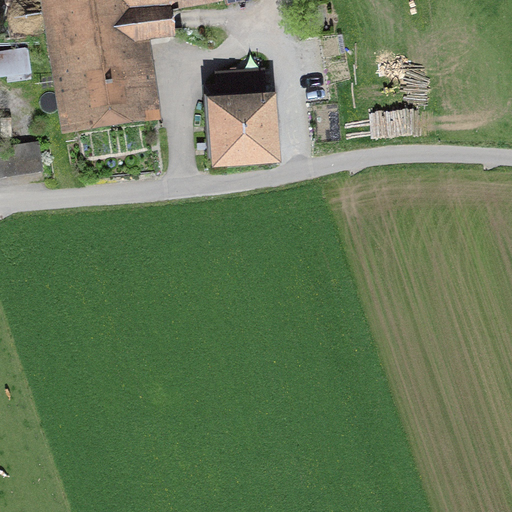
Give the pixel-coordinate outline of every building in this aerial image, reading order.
[(28,0),(60,142),(146,123),(130,54),(172,45),(166,16),(212,5),(211,0),(28,0)] [(258,0),(216,0),(219,11),(259,3),(258,0)] [(23,55),(0,56),(0,81),(25,80),(23,55)] [(261,104),(198,110),(203,170),(266,164),(261,104)] [(33,146),(0,151),(0,180),(38,174),(33,146)]
